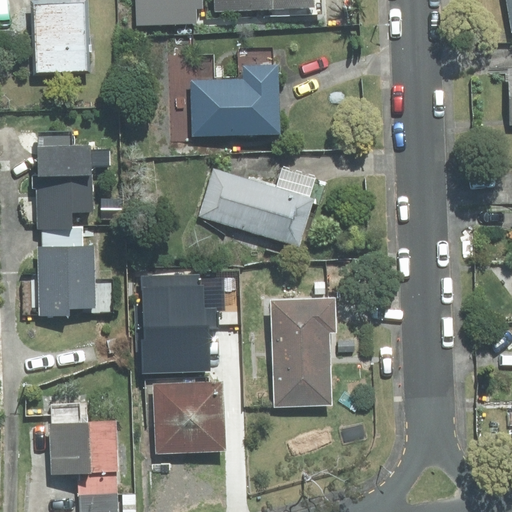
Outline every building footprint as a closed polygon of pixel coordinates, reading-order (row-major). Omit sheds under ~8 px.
[(42,0),(44,69),(97,68),(95,0),(42,0)] [(205,0),(138,0),(137,18),(204,22),(205,0)] [(218,0),(220,10),(325,4),(324,0),(218,0)] [(511,33),(511,0),(497,0),(504,35),(511,33)] [(198,132),(291,129),(289,60),(250,61),(251,77),(197,79),(198,132)] [(502,130),(511,129),(511,68),(501,68),(502,130)] [(41,218),(78,219),(79,207),(101,208),(103,140),(82,139),(82,127),(44,125),(41,218)] [(307,246),(322,196),(219,165),(204,215),(307,246)] [(109,312),(103,240),(90,241),(88,221),(78,219),(47,224),(49,245),(39,245),(45,317),(109,312)] [(205,273),(144,275),(147,373),(208,371),(205,273)] [(275,294),(279,406),(339,404),(337,330),(347,329),(346,292),(275,294)] [(102,339),(63,348),(67,367),(106,359),(102,339)] [(234,448),(232,378),(157,382),(161,450),(234,448)] [(129,469),(126,416),(55,419),(58,472),(129,469)]
